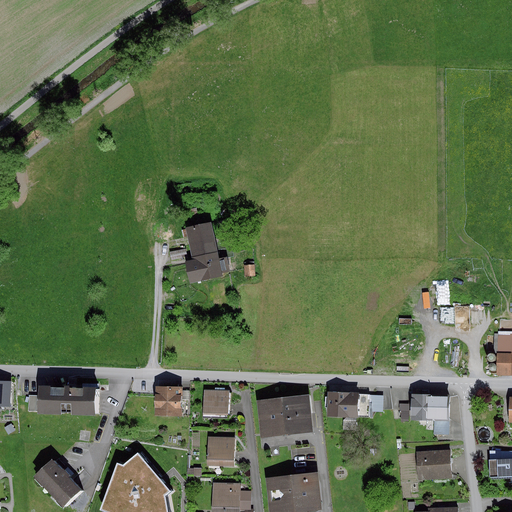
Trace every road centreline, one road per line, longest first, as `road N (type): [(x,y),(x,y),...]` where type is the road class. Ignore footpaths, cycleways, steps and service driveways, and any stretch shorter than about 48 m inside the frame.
road 1 (residential): [(463,385),(0,370)]
road 2 (track): [(260,0),(201,27),(0,177)]
road 3 (residential): [(171,0),(0,127)]
road 4 (residential): [(478,511),(463,385)]
